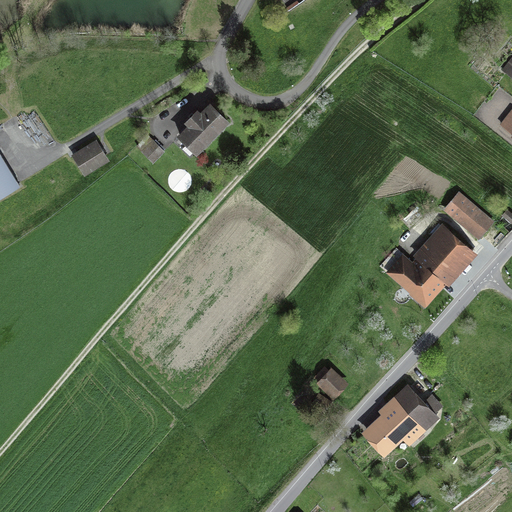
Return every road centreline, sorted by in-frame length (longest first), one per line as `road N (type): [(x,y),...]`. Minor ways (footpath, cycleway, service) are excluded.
road 1 (track): [(0,451),(247,168),(420,0)]
road 2 (tertiary): [(275,511),(485,274)]
